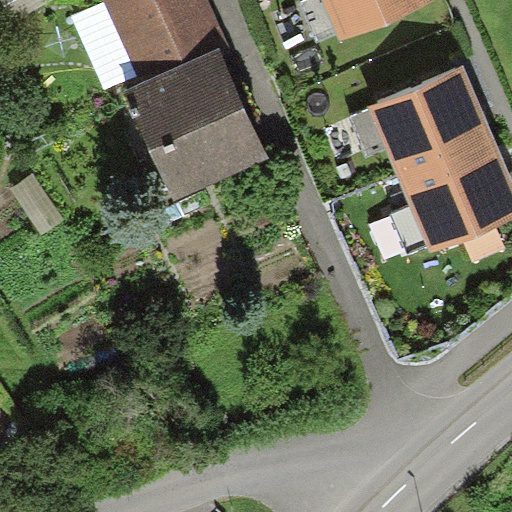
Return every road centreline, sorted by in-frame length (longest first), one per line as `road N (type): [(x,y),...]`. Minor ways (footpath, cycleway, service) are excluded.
road 1 (residential): [(117,511),(243,468),(268,467),(306,478),(345,511)]
road 2 (tertiary): [(378,511),(511,392)]
